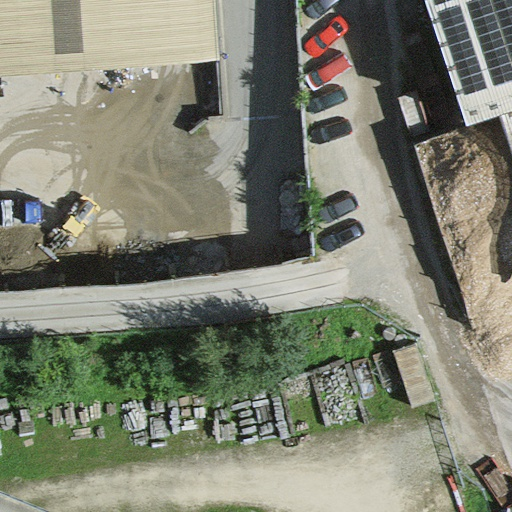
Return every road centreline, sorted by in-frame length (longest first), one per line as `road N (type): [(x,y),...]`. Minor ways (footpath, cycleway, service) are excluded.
road 1 (unknown): [(345,0),(390,284),(418,348),(465,400),(511,419)]
road 2 (unknown): [(0,182),(194,170),(222,155),(240,127),(242,0)]
